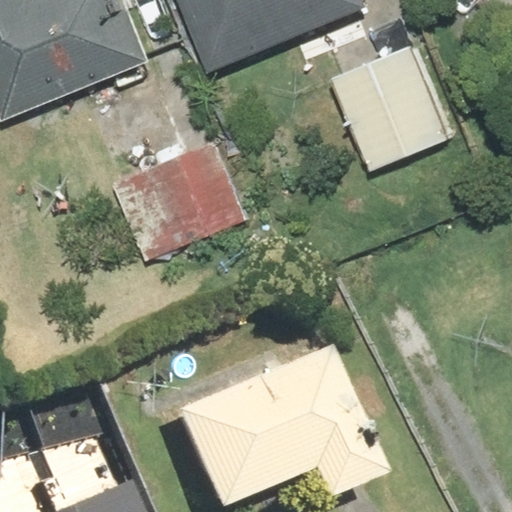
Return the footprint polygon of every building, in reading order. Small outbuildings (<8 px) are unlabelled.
[(0,0),(0,87),(7,104),(154,45),(135,0),(0,0)] [(358,0),(186,0),(211,60),(358,0)] [(434,42),(349,75),(385,169),(470,136),(434,42)] [(245,127),(121,174),(152,255),(276,208),(245,127)] [(318,334),(161,400),(203,499),(294,461),(307,492),(373,464),(318,334)] [(134,511),(123,481),(36,511),(134,511)]
